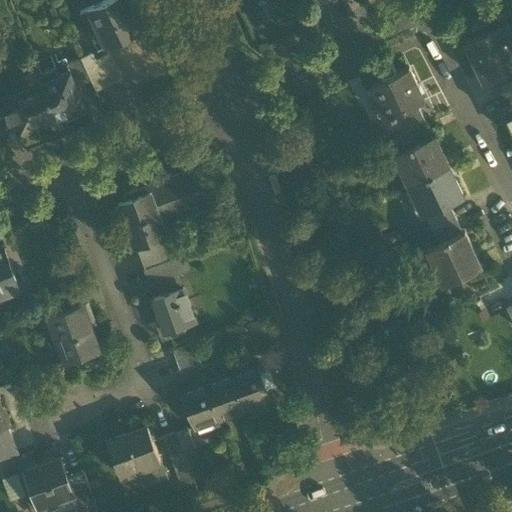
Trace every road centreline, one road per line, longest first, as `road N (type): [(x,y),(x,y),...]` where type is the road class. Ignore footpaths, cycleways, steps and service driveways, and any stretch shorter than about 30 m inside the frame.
road 1 (residential): [(227,107),(283,264),(325,451),(361,497)]
road 2 (residential): [(0,195),(227,107)]
road 3 (residential): [(227,107),(422,14)]
road 4 (residential): [(422,14),(511,185)]
road 5 (primary): [(511,430),(436,456),(361,497)]
road 6 (primary): [(361,497),(434,496),(511,469)]
